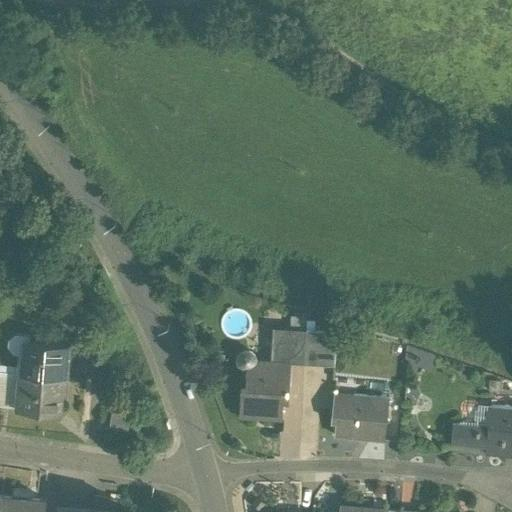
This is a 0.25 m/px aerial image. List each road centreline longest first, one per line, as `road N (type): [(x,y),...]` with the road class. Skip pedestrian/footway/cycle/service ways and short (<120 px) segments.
road 1 (residential): [(208,478),(120,252),(0,78)]
road 2 (residential): [(208,478),(333,469),(461,478),(511,499)]
road 3 (residential): [(208,478),(0,449)]
